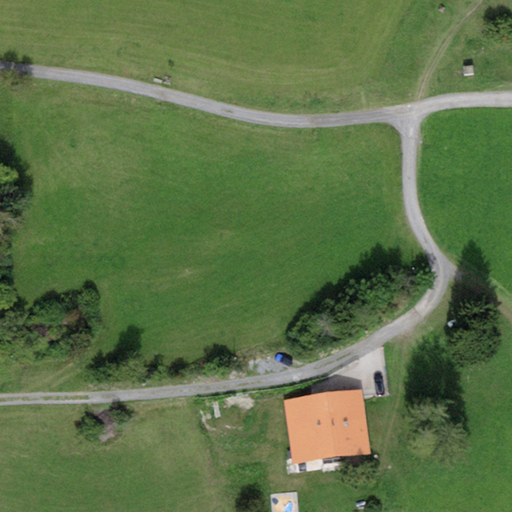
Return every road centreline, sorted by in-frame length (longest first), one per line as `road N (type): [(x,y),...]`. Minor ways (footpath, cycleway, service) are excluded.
road 1 (unclassified): [(511,99),(313,124),(122,83),(0,69)]
road 2 (track): [(444,265),(440,290),(424,311),(338,365),(208,389),(0,400)]
road 3 (track): [(413,111),(409,179),(421,235),(444,265),(511,314)]
